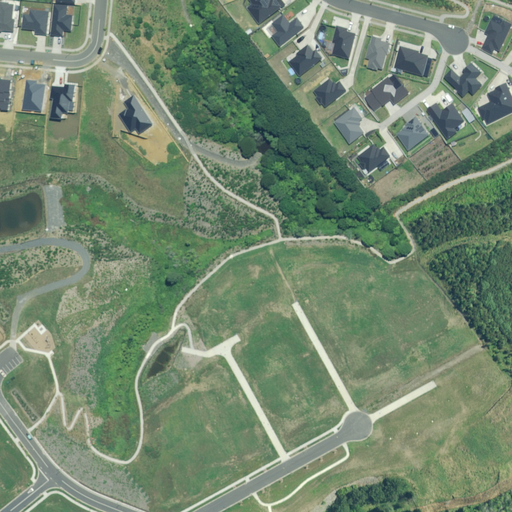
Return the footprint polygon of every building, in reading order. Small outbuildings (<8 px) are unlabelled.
[(250,0),(253,4),(248,8),(260,23),(281,7),(275,0),(271,0),(270,0),(250,0)] [(12,4),(0,2),(0,30),(12,32),(14,20),(10,20),(12,4)] [(66,6),(54,5),(51,36),(62,37),(63,30),(70,31),(72,16),(65,15),(66,6)] [(24,14),(22,30),(36,31),(35,34),(45,35),(48,11),(31,10),(30,14),(24,14)] [(278,31),(272,36),(279,46),(303,27),(296,18),(290,23),(284,15),(272,23),(278,31)] [(493,48),(498,51),(511,25),(503,20),(500,26),(490,21),(484,33),(487,34),(480,47),(491,53),(493,48)] [(340,28),(334,26),(330,44),(333,45),(330,55),(348,59),(353,36),(344,34),(345,31),(339,30),(340,28)] [(386,44),(368,40),(364,60),(367,60),(365,70),(377,72),(378,68),(380,69),(386,44)] [(298,55),(289,62),(299,75),(320,58),(313,49),(310,52),(306,47),(297,53),(298,55)] [(397,49),(392,69),(423,77),(427,57),(416,55),(416,53),(397,49)] [(450,70),(443,77),(456,90),(456,91),(461,97),(468,91),(471,94),(481,84),(474,78),(480,73),(469,62),(461,71),(463,73),(458,78),(450,70)] [(0,78),(0,107),(1,108),(1,110),(7,110),(10,81),(0,80),(0,78)] [(327,79),(311,91),(316,96),(314,98),(318,104),(320,102),(323,107),(345,90),(338,81),(334,84),(332,82),(330,83),(327,79)] [(389,79),(362,99),(372,113),(390,100),(394,105),(409,95),(403,87),(398,91),(389,79)] [(36,81),(26,80),(23,110),(41,112),(44,85),(36,84),(36,81)] [(71,111),(74,86),(65,85),(65,88),(52,86),(51,99),(54,99),(52,119),(61,120),(61,112),(67,113),(68,111),(71,111)] [(477,109),(485,127),(511,114),(511,98),(505,85),(492,91),(493,92),(485,95),(489,103),(477,109)] [(152,124),(133,96),(124,102),(128,109),(119,116),(130,133),(136,129),(139,133),(152,124)] [(434,105),(424,112),(444,139),(454,132),(453,130),(464,121),(452,105),(440,114),(434,105)] [(351,108),(332,122),(348,144),(363,133),(355,123),(361,119),(351,108)] [(395,134),(407,150),(428,135),(415,117),(405,124),(406,125),(400,130),(395,134)] [(364,168),(368,173),(389,156),(382,147),(379,149),(377,147),(375,148),(372,145),(356,157),(359,162),(358,163),(363,170),(364,168)]
